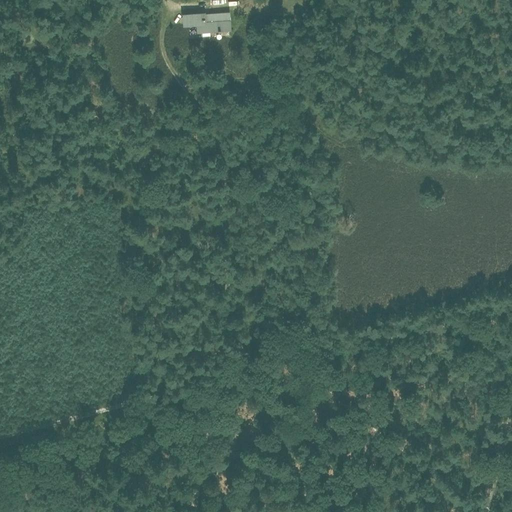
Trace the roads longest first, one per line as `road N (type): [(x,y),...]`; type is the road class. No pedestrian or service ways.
road 1 (track): [(185,511),(214,371),(0,423)]
road 2 (track): [(214,371),(293,368),(480,511)]
road 3 (track): [(293,368),(330,344),(511,299)]
road 4 (track): [(480,508),(511,357)]
